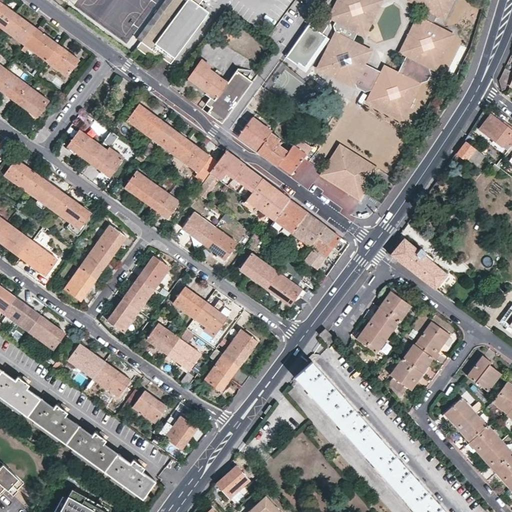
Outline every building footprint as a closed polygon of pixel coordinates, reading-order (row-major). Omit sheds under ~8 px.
[(0,0),(0,27),(3,30),(15,14),(1,4),(4,0),(0,0)] [(167,0),(134,44),(130,50),(150,65),(154,60),(157,62),(164,67),(168,61),(202,15),(199,12),(192,7),(198,0),(167,0)] [(134,44),(167,0),(160,0),(130,41),(134,44)] [(334,0),(329,10),(334,22),(331,26),(334,33),(321,57),(327,60),(341,55),(340,53),(350,31),(355,34),(366,30),(368,26),(366,22),(371,13),(376,11),(378,7),(376,0),(334,0)] [(413,0),(414,5),(417,6),(428,12),(436,16),(447,12),(453,0),(413,0)] [(431,24),(436,16),(428,12),(423,20),(431,24)] [(36,30),(15,14),(3,30),(25,46),(36,30)] [(373,83),(369,90),(367,94),(371,105),(394,117),(404,113),(415,91),(413,87),(426,82),(429,75),(427,68),(437,64),(449,43),(445,31),(431,24),(423,20),(412,23),(406,35),(419,42),(421,51),(415,63),(409,60),(395,85),(384,89),(373,83)] [(57,45),(36,30),(25,46),(45,61),(57,45)] [(352,40),(355,34),(350,31),(340,53),(341,55),(346,53),(352,40)] [(372,68),(369,72),(371,73),(365,88),(359,90),(363,92),(369,90),(373,83),(384,89),(395,85),(409,60),(415,63),(421,51),(419,42),(406,35),(397,54),(404,58),(396,72),(382,65),(379,72),(372,68)] [(339,67),(349,63),(369,72),(372,68),(364,64),(371,50),(352,40),(346,53),(341,55),(327,60),(321,57),(315,69),(333,78),(339,67)] [(77,60),(57,45),(45,61),(66,76),(77,60)] [(214,120),(224,118),(250,82),(236,71),(226,83),(218,78),(220,75),(217,73),(215,75),(208,70),(210,67),(201,60),(187,78),(205,92),(203,94),(212,101),(209,107),(213,111),(210,116),(214,120)] [(369,72),(349,63),(339,67),(333,78),(344,84),(351,81),(354,88),(356,89),(359,90),(365,88),(371,73),(369,72)] [(499,79),(502,89),(506,88),(511,75),(511,69),(505,66),(499,79)] [(5,70),(0,76),(0,91),(14,102),(26,85),(5,70)] [(185,81),(203,94),(205,92),(187,78),(185,81)] [(14,102),(35,117),(47,101),(26,85),(14,102)] [(162,122),(138,103),(126,120),(150,138),(162,122)] [(90,121),(81,114),(76,121),(85,128),(90,121)] [(511,143),(511,127),(507,123),(505,124),(492,114),(481,128),(502,144),(505,140),(511,144),(511,143)] [(247,143),(256,151),(269,132),(250,118),(237,136),(247,143)] [(150,138),(171,154),(182,137),(162,122),(150,138)] [(66,146),(87,162),(99,145),(78,129),(66,146)] [(276,166),(289,148),(284,143),(281,146),(285,148),(282,152),(276,147),(278,144),(276,143),(278,139),(269,132),(256,151),(265,157),(276,166)] [(310,149),(296,138),(291,145),(304,156),(310,149)] [(465,140),(456,151),(465,158),(466,157),(475,164),(484,154),(465,140)] [(502,144),(508,148),(511,144),(505,140),(502,144)] [(87,162),(109,177),(120,161),(99,145),(87,162)] [(282,170),(289,175),(304,156),(291,145),(289,148),(276,166),(282,170)] [(357,200),(376,170),(369,166),(336,146),(317,175),(357,200)] [(145,156),(140,153),(138,151),(133,158),(140,163),(145,156)] [(225,187),(231,179),(243,166),(232,158),(224,152),(223,152),(207,173),(208,174),(217,181),(225,187)] [(3,175),(28,193),(40,176),(15,158),(3,175)] [(252,173),(243,166),(231,179),(250,193),(260,179),(252,173)] [(156,186),(135,171),(123,187),(144,202),(156,186)] [(208,174),(195,193),(204,199),(217,181),(208,174)] [(40,176),(28,193),(53,211),(65,195),(40,176)] [(244,200),(272,221),(288,200),(273,189),(260,179),(250,193),(244,200)] [(177,202),(156,186),(144,202),(166,218),(177,202)] [(53,211),(78,229),(90,212),(65,195),(53,211)] [(288,200),(272,221),(289,234),(305,213),(296,206),(288,200)] [(213,227),(192,212),(180,228),(201,243),(213,227)] [(314,219),(305,213),(289,234),(307,247),(324,226),(319,223),(314,219)] [(7,223),(0,231),(0,242),(20,257),(31,241),(7,223)] [(110,258),(126,236),(109,225),(93,246),(110,258)] [(333,233),(324,226),(307,247),(311,249),(305,257),(301,255),(300,257),(315,268),(339,238),(333,233)] [(235,243),(213,227),(201,243),(216,253),(224,259),(235,243)] [(185,235),(179,230),(174,237),(180,242),(185,235)] [(402,236),(390,253),(434,288),(446,272),(423,253),(424,251),(419,246),(417,249),(402,236)] [(20,257),(45,276),(56,260),(31,241),(20,257)] [(93,246),(78,268),(95,280),(110,258),(93,246)] [(224,259),(216,253),(214,256),(222,262),(224,259)] [(238,269),(263,287),(274,271),(249,253),(238,269)] [(137,278),(152,290),(168,268),(152,256),(137,278)] [(95,280),(78,268),(63,290),(80,301),(95,280)] [(263,287),(288,306),(300,290),(274,271),(263,287)] [(138,311),(152,290),(137,278),(121,299),(138,311)] [(0,311),(3,314),(15,298),(0,287),(0,311)] [(171,303),(193,318),(204,302),(183,287),(171,303)] [(408,306),(389,292),(383,301),(380,300),(371,313),(373,315),(360,333),(358,332),(353,339),(373,354),(395,322),(397,323),(408,306)] [(15,298),(3,314),(27,332),(39,316),(15,298)] [(121,299),(106,321),(122,332),(138,311),(121,299)] [(204,327),(214,334),(226,318),(204,302),(193,318),(204,327)] [(27,332),(53,350),(64,334),(39,316),(27,332)] [(146,339),(166,355),(178,338),(157,323),(146,339)] [(446,335),(429,323),(414,345),(412,344),(402,360),(400,360),(389,376),(392,378),(406,388),(408,389),(416,379),(418,380),(427,369),(425,367),(431,358),(433,359),(437,354),(435,352),(446,335)] [(214,334),(204,327),(201,331),(211,338),(214,334)] [(318,333),(325,340),(327,342),(334,337),(325,327),(318,333)] [(181,338),(190,340),(192,331),(184,329),(181,338)] [(238,367),(256,341),(240,329),(221,355),(238,367)] [(166,355),(188,371),(200,354),(178,338),(166,355)] [(104,363),(79,345),(67,361),(92,379),(104,363)] [(221,355),(214,350),(208,358),(216,363),(221,355)] [(220,392),(238,367),(221,355),(216,363),(203,380),(220,392)] [(501,371),(480,356),(466,377),(486,391),(501,371)] [(445,511),(311,360),(294,376),(413,511),(445,511)] [(129,381),(104,363),(92,379),(117,397),(129,381)] [(0,397),(140,499),(153,481),(140,471),(143,468),(132,460),(129,463),(103,445),(105,441),(93,432),(91,436),(64,417),(67,413),(55,404),(52,408),(26,389),(28,385),(17,377),(14,381),(0,370),(0,397)] [(406,388),(392,378),(386,385),(401,396),(406,388)] [(511,385),(511,384),(507,381),(491,401),(507,413),(506,415),(511,419),(511,386),(511,385)] [(139,393),(134,389),(125,402),(130,406),(139,393)] [(153,423),(164,407),(143,391),(141,394),(132,407),(139,412),(152,422),(153,423)] [(475,395),(484,402),(488,398),(479,391),(475,395)] [(141,394),(139,393),(130,406),(132,407),(141,394)] [(486,427),(461,399),(442,416),(447,422),(449,420),(464,437),(462,439),(473,451),(475,450),(491,467),(489,469),(499,480),(501,479),(511,490),(511,453),(488,426),(486,427)] [(152,422),(139,412),(135,418),(148,427),(152,422)] [(195,428),(180,416),(164,437),(180,449),(195,428)] [(257,473),(243,459),(238,464),(236,463),(223,476),(216,483),(231,498),(257,473)] [(0,491),(4,487),(7,490),(12,485),(18,479),(2,464),(0,466),(0,491)] [(23,483),(17,490),(12,495),(24,506),(35,494),(23,483)] [(12,495),(17,490),(12,485),(7,490),(12,495)] [(107,511),(109,509),(70,489),(67,493),(57,511),(107,511)] [(57,511),(67,493),(63,491),(51,511),(57,511)] [(281,511),(267,494),(245,511),(281,511)]
